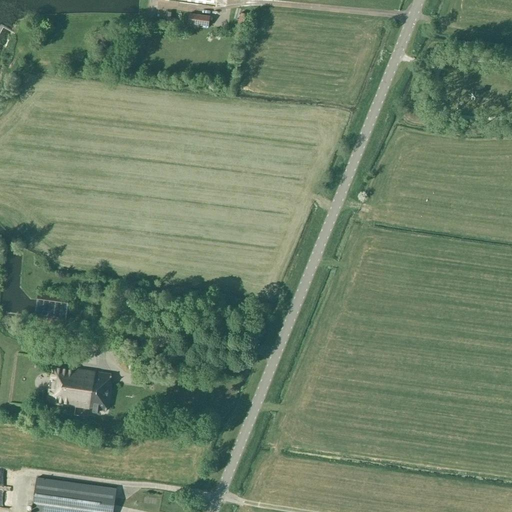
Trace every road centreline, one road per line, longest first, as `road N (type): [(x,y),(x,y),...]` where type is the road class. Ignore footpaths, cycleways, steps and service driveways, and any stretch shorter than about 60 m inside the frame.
road 1 (tertiary): [(214,511),(419,0)]
road 2 (track): [(152,1),(217,10),(249,1),(411,19)]
